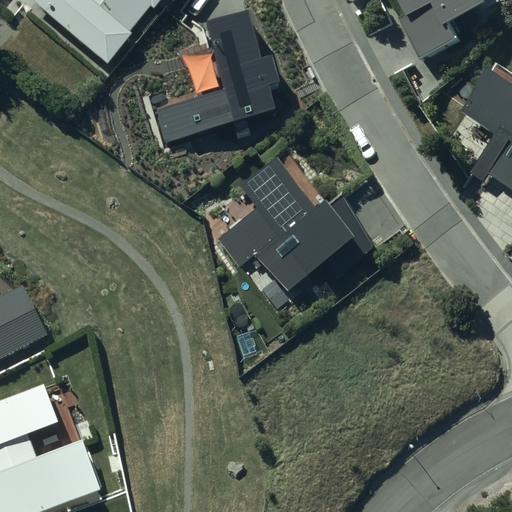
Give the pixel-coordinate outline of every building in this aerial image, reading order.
[(36,0),(109,62),(135,32),(132,30),(153,5),(155,7),(161,0),(36,0)] [(407,0),(413,10),(404,15),(424,54),(464,33),(456,17),(482,4),(485,9),(498,3),(496,0),(407,0)] [(511,70),(498,61),(467,109),(500,131),(474,170),(488,179),(493,171),(511,183),(511,70)] [(235,183),(251,203),(230,221),(234,226),(218,239),(240,263),(249,255),(286,298),(321,268),(338,288),(389,243),(358,207),(364,202),(343,178),(331,189),(292,145),(282,154),(278,150),(235,183)] [(0,359),(49,334),(24,284),(0,296),(0,359)] [(45,393),(0,409),(0,511),(67,511),(103,499),(86,450),(40,467),(33,448),(62,438),(45,393)]
